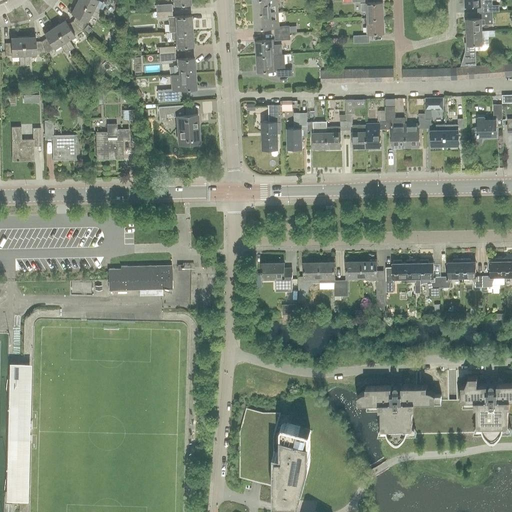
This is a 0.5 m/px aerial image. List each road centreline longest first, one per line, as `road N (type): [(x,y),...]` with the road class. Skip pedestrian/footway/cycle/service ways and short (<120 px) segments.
road 1 (residential): [(511,363),(430,360),(315,374),(230,353)]
road 2 (secondary): [(235,192),(511,186)]
road 3 (residential): [(254,244),(511,238)]
road 4 (secondary): [(0,197),(235,192)]
road 5 (residential): [(235,192),(223,0)]
road 6 (residential): [(253,503),(218,492),(230,353)]
road 7 (residential): [(230,353),(235,192)]
